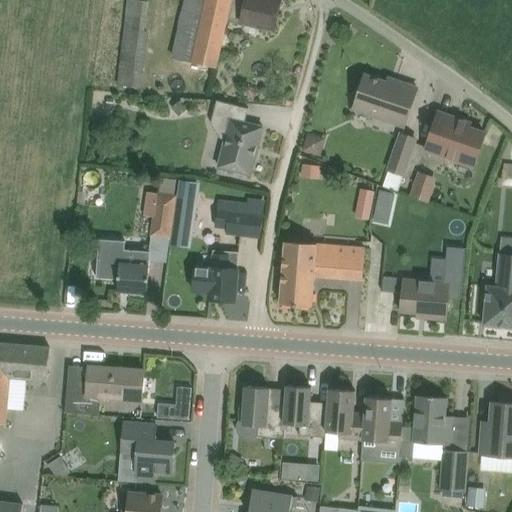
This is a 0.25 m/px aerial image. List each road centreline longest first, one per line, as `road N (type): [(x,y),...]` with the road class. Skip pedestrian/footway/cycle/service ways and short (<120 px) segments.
road 1 (tertiary): [(258,346),(511,363)]
road 2 (unclassified): [(297,120),(275,211),(258,346)]
road 3 (tertiary): [(218,342),(0,323)]
road 4 (unclassified): [(511,123),(335,0)]
road 5 (residential): [(205,511),(218,342)]
road 6 (track): [(327,0),(297,120)]
